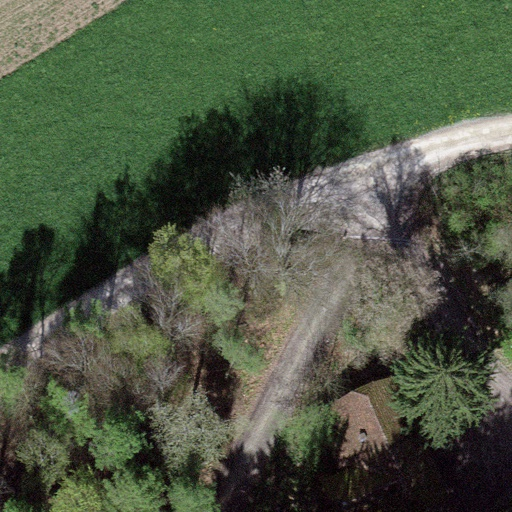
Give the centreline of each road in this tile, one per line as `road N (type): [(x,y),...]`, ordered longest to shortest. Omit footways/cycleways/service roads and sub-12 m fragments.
road 1 (unclassified): [(511,131),(373,165),(274,205),(175,256),(0,367)]
road 2 (track): [(380,218),(250,406),(193,511)]
road 3 (track): [(511,424),(412,256),(380,218),(373,165)]
